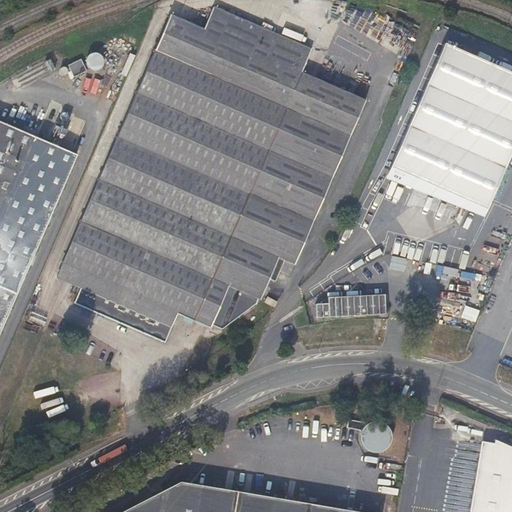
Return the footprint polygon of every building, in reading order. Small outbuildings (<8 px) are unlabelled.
[(206,325),(312,78),(298,72),(310,48),(211,6),(201,30),(168,15),(48,292),(163,341),(175,313),(206,326),(206,325)] [(511,73),(442,43),(388,167),(452,195),(484,209),(511,145),(511,73)] [(87,70),(101,71),(102,55),(88,54),(87,70)] [(73,77),(86,71),(81,60),(69,66),(73,77)] [(118,89),(127,68),(122,66),(113,86),(118,89)] [(321,72),(317,80),(330,85),(333,77),(321,72)] [(317,80),(312,78),(206,325),(206,326),(208,327),(209,324),(219,328),(252,303),(255,298),(257,299),(276,257),(292,263),(362,100),(330,85),(317,80)] [(0,325),(74,154),(57,147),(65,129),(53,124),(45,142),(0,122),(0,325)] [(452,195),(388,167),(384,176),(448,204),(452,195)] [(403,270),(406,259),(393,255),(389,266),(403,270)] [(313,316),(383,313),(382,294),(325,297),(325,303),(313,304),(313,316)] [(465,304),(461,316),(475,322),(480,309),(465,304)] [(193,344),(202,348),(206,338),(197,334),(193,344)] [(357,441),(383,455),(396,429),(371,416),(357,441)] [(511,511),(511,445),(495,438),(494,441),(483,440),(470,511),(511,511)] [(362,511),(179,480),(117,511),(362,511)]
